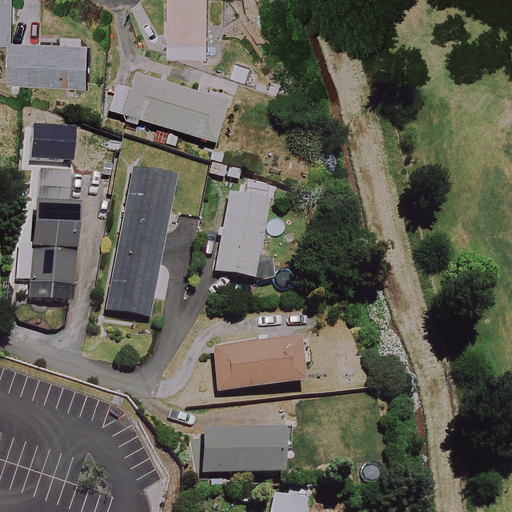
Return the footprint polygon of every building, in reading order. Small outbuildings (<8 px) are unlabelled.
[(11,0),(0,0),(0,44),(10,45),(11,0)] [(208,0),(168,0),(168,58),(208,59),(208,0)] [(10,45),(8,84),(87,88),(89,46),(10,42),(10,45)] [(225,104),(134,77),(129,94),(116,90),(108,114),(212,146),(225,104)] [(221,154),(210,154),(209,178),(224,179),(224,168),(220,167),(221,154)] [(70,305),(79,207),(67,206),(70,176),(37,173),(30,245),(21,244),(17,284),(32,286),(30,301),(70,305)] [(172,183),(133,176),(107,311),(146,319),(172,183)] [(213,274),(270,285),(273,266),(256,262),(267,202),(272,203),(274,191),(246,186),(243,200),(227,197),(213,274)] [(307,368),(305,344),(212,353),(216,396),(301,388),(299,369),(307,368)] [(316,415),(324,459),(381,455),(380,426),(364,427),(361,393),(289,398),(290,417),(316,415)] [(289,453),(289,430),(233,430),(233,433),(201,432),(201,476),(280,477),(280,453),(289,453)] [(383,483),(381,459),(341,462),(343,486),(383,483)] [(307,511),(309,500),(271,494),(268,511),(307,511)]
